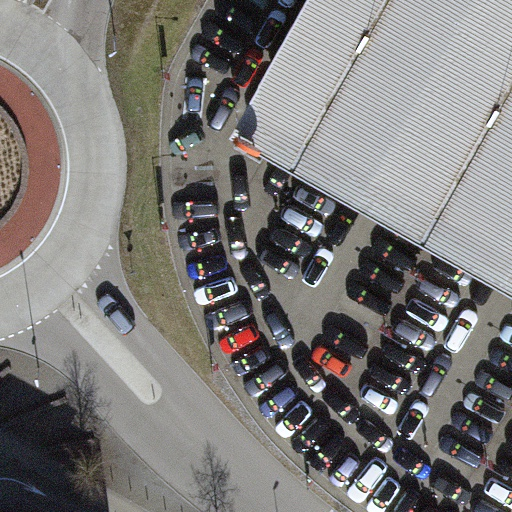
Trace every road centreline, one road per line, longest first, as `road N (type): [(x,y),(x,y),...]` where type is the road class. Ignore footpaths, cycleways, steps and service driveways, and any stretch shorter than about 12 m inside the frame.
road 1 (unclassified): [(52,285),(195,448),(270,511)]
road 2 (secondary): [(52,285),(83,243),(99,194),(98,142),(80,93),(47,53)]
